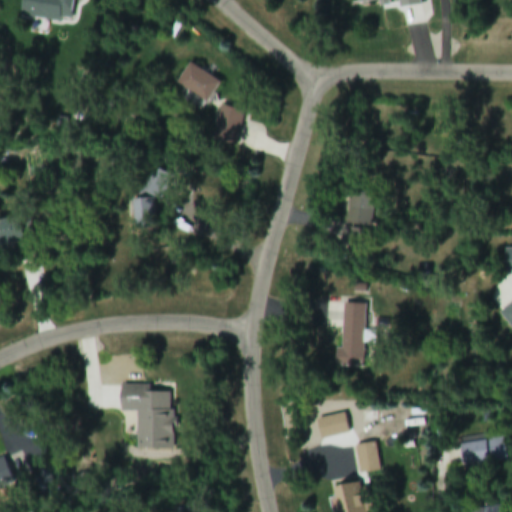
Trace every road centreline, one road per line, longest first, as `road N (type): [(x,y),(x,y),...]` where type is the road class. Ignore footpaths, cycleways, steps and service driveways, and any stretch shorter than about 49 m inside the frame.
road 1 (residential): [(511,73),(305,73),(223,0),(27,347),(103,328),(255,332)]
road 2 (residential): [(271,511),(257,449),(253,345),(320,74)]
